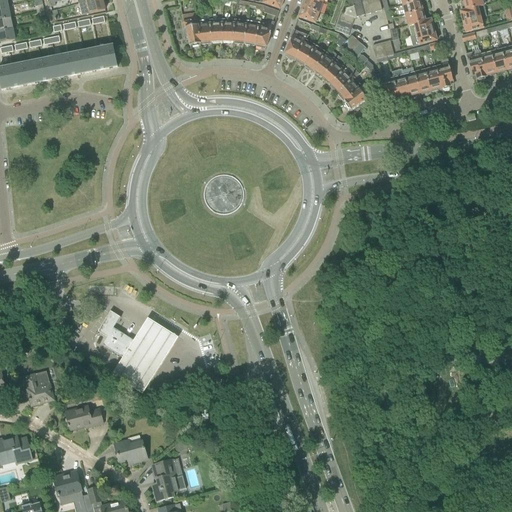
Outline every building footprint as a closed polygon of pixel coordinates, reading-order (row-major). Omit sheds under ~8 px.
[(97,0),(87,3),(79,5),(82,17),(90,15),(105,11),(103,5),(105,4),(103,0),(97,0)] [(283,0),(260,0),(259,3),(263,4),(280,10),(284,0),(283,0)] [(311,0),(304,0),(302,8),(319,15),(323,4),(311,0)] [(345,0),(348,9),(353,7),(356,18),(363,16),(359,1),(361,0),(345,0)] [(361,0),(359,1),(363,16),(369,15),(365,0),(361,0)] [(365,0),(369,15),(375,13),(371,0),(365,0)] [(371,0),(375,13),(381,11),(378,0),(371,0)] [(461,4),(462,12),(463,12),(477,8),(483,7),(481,0),(466,0),(463,1),(463,4),(461,4)] [(401,6),(404,16),(422,12),(419,1),(401,6)] [(343,16),(354,20),(356,18),(353,7),(348,9),(345,10),(343,16)] [(459,12),(462,24),(480,19),(486,17),(483,7),(477,8),(463,12),(462,12),(459,12)] [(0,9),(0,20),(10,19),(8,8),(0,9)] [(262,11),(262,13),(276,18),(278,12),(265,8),(264,12),(262,11)] [(319,15),(302,8),(298,18),(315,24),(319,15)] [(335,9),(331,19),(336,21),(340,10),(335,9)] [(511,19),(511,9),(508,10),(503,11),(506,22),(511,21),(510,19),(511,19)] [(404,16),(407,27),(414,25),(413,25),(427,21),(425,14),(423,15),(422,12),(404,16)] [(200,44),(197,23),(196,13),(189,14),(179,16),(183,29),(184,29),(185,32),(184,32),(185,38),(187,38),(189,47),(191,48),(191,46),(192,46),(192,47),(198,46),(198,45),(199,45),(200,46),(200,44)] [(338,20),(352,25),(354,20),(340,15),(338,20)] [(0,20),(0,32),(12,30),(10,19),(0,20)] [(480,19),(462,24),(465,34),(483,29),(483,28),(480,19)] [(218,43),(222,42),(222,20),(218,20),(214,21),(210,21),(211,43),(212,43),(212,45),(218,44),(218,43)] [(229,43),(234,43),(235,21),(228,20),(222,20),(222,42),(223,42),(223,44),(229,44),(229,43)] [(336,26),(350,31),(352,25),(338,20),(336,26)] [(407,27),(410,37),(433,31),(430,20),(427,21),(413,25),(414,25),(407,27)] [(198,22),(197,23),(200,44),(201,44),(201,46),(207,45),(207,43),(211,43),(210,21),(206,21),(202,22),(198,22)] [(240,43),(245,44),(247,22),(239,21),(235,21),(234,43),(234,45),(240,45),(240,43)] [(251,45),(256,46),(260,24),(256,23),(252,23),(247,22),(245,44),(245,46),(251,47),(251,45)] [(260,24),(256,46),(257,46),(256,48),(262,49),(262,47),(266,48),(269,36),(271,36),(275,24),(271,23),(271,26),(268,25),(267,26),(260,24)] [(336,26),(334,31),(348,36),(350,31),(336,26)] [(86,38),(103,37),(102,28),(86,29),(86,38)] [(318,28),(317,33),(325,36),(327,31),(318,28)] [(12,30),(0,32),(0,43),(0,44),(15,41),(12,30)] [(389,32),(392,42),(399,40),(396,30),(394,31),(389,32)] [(294,61),(295,60),(307,36),(293,31),(289,43),(290,43),(285,55),(289,57),(289,59),(294,61)] [(327,31),(325,36),(335,40),(339,36),(327,31)] [(433,31),(410,37),(413,48),(436,42),(433,31)] [(487,31),(474,34),(475,40),(488,37),(488,35),(487,31)] [(461,37),(463,43),(475,40),(474,34),(461,37)] [(341,49),(343,47),(346,43),(339,36),(335,40),(335,41),(336,42),(335,43),(341,49)] [(343,47),(347,51),(356,41),(351,37),(348,41),(346,43),(343,47)] [(305,40),(295,60),(299,62),(298,64),(303,67),(304,65),(305,65),(316,47),(314,45),(312,44),(309,43),(307,42),(305,40)] [(399,40),(392,42),(394,49),(400,47),(399,40)] [(347,51),(352,55),(360,45),(356,41),(347,51)] [(384,44),(387,57),(393,56),(390,42),(384,44)] [(443,48),(442,43),(429,46),(431,52),(443,48)] [(378,45),(382,59),(386,57),(387,57),(384,44),(378,45)] [(352,55),(356,59),(360,55),(365,49),(360,45),(352,55)] [(372,47),(376,60),(382,59),(378,45),(372,47)] [(112,47),(84,53),(88,74),(117,68),(112,47)] [(313,71),(326,54),(323,51),(319,49),(316,47),(305,65),(308,68),(307,69),(312,73),(313,71)] [(511,50),(511,47),(500,50),(506,71),(510,70),(511,72),(511,71),(511,50)] [(500,50),(490,53),(496,74),(499,73),(500,74),(506,73),(505,72),(506,71),(500,50)] [(84,53),(55,59),(59,80),(88,74),(84,53)] [(479,55),(479,53),(466,56),(472,77),(476,76),(477,81),(479,80),(479,82),(485,80),(484,79),(485,78),(479,55)] [(479,53),(479,55),(485,78),(486,78),(486,77),(489,76),(489,77),(495,76),(495,74),(496,74),(490,53),(480,56),(479,53)] [(322,78),(336,61),(334,59),(326,54),(313,71),(317,74),(316,76),(321,79),(322,78)] [(55,59),(26,65),(30,85),(59,80),(55,59)] [(330,85),(330,86),(346,70),(343,67),(340,64),(336,61),(322,78),(326,81),(325,83),(329,87),(330,85)] [(368,69),(369,73),(373,72),(372,67),(366,61),(363,64),(368,69)] [(441,66),(435,68),(441,91),(442,90),(443,92),(448,90),(448,89),(450,88),(448,84),(453,83),(447,62),(441,63),(441,66)] [(30,85),(26,65),(0,69),(0,85),(1,92),(2,91),(30,85)] [(435,68),(424,70),(430,92),(431,91),(431,93),(437,92),(437,90),(440,89),(441,91),(435,68)] [(413,69),(402,72),(403,76),(409,97),(410,97),(410,99),(416,97),(415,96),(419,95),(414,73),(413,69)] [(345,70),(330,86),(334,89),(333,90),(337,94),(338,93),(338,94),(354,79),(346,70),(345,70)] [(424,70),(414,73),(419,95),(420,94),(421,96),(426,94),(426,93),(430,92),(424,70)] [(403,76),(393,79),(398,100),(399,100),(399,102),(405,100),(405,98),(409,97),(403,76)] [(340,98),(343,102),(362,88),(354,79),(338,94),(341,97),(340,98)] [(398,100),(393,79),(381,82),(387,103),(388,103),(389,104),(394,103),(394,101),(398,100)] [(362,88),(343,102),(344,103),(345,102),(345,103),(345,104),(346,104),(347,104),(346,105),(349,110),(350,109),(351,110),(350,112),(352,112),(359,106),(360,108),(365,104),(364,103),(366,101),(367,102),(372,99),(369,94),(374,90),(369,84),(362,89),(362,88)] [(102,346),(123,359),(125,360),(124,361),(125,361),(126,360),(136,344),(137,343),(136,342),(136,343),(113,329),(119,319),(120,319),(120,318),(119,318),(117,317),(115,316),(111,313),(110,312),(110,313),(110,314),(99,332),(98,331),(98,332),(99,333),(99,332),(103,335),(106,337),(106,338),(107,338),(102,346)] [(182,341),(150,321),(118,372),(113,381),(145,401),(151,392),(182,341)] [(19,344),(18,353),(28,354),(27,346),(19,344)] [(464,345),(459,355),(477,364),(482,354),(464,345)] [(35,375),(25,378),(30,399),(28,399),(31,408),(54,402),(52,392),(50,384),(49,384),(46,372),(35,375)] [(480,382),(471,384),(475,399),(484,397),(480,382)] [(68,414),(67,413),(65,413),(68,426),(67,426),(68,428),(70,432),(89,426),(90,428),(103,425),(99,410),(89,413),(88,407),(86,408),(86,410),(68,414)] [(0,469),(2,469),(2,466),(15,462),(16,465),(32,461),(26,439),(18,441),(17,438),(0,442),(0,469)] [(182,441),(174,448),(176,454),(192,449),(192,448),(189,445),(183,440),(182,441)] [(124,443),(114,445),(119,462),(128,460),(129,465),(139,463),(147,460),(142,443),(130,446),(128,442),(124,443)] [(156,485),(152,486),(156,503),(166,500),(174,498),(173,493),(178,492),(185,490),(181,477),(177,478),(177,475),(173,461),(162,464),(152,467),(153,467),(157,480),(160,479),(161,484),(156,485)] [(53,478),(56,488),(58,498),(81,492),(76,472),(68,475),(69,478),(54,481),(54,478),(53,478)] [(0,489),(0,500),(1,504),(11,501),(7,488),(0,489)] [(127,511),(125,502),(103,507),(98,488),(87,491),(89,495),(93,511),(127,511)] [(93,511),(89,495),(82,497),(85,511),(93,511)] [(22,511),(41,511),(41,509),(40,503),(33,505),(32,505),(31,502),(21,505),(22,511)]
